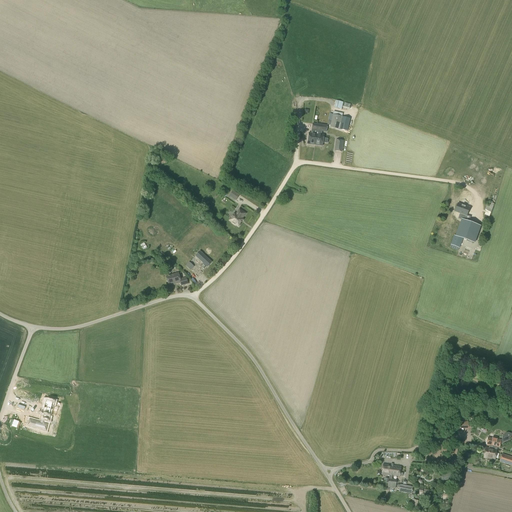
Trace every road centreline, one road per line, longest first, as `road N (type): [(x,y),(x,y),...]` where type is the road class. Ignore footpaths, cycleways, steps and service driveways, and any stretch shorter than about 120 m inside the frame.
road 1 (unclassified): [(191,297),(230,262),(298,164),(450,182)]
road 2 (unclassified): [(191,297),(258,366),(348,511)]
road 3 (unknown): [(324,471),(401,460),(511,476)]
road 4 (unclassified): [(32,326),(81,326),(191,297)]
